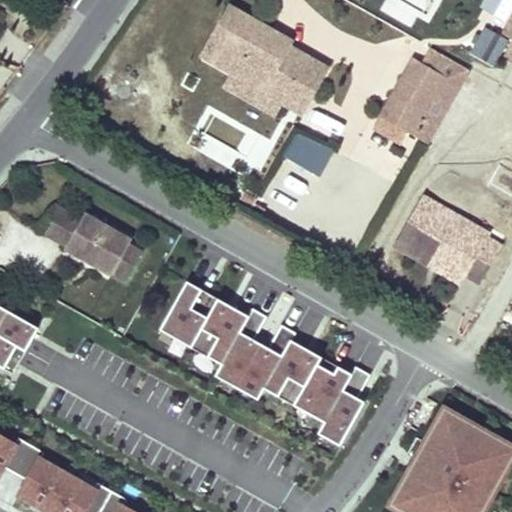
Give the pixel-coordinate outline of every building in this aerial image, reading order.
[(511,5),(511,0),(486,0),(482,8),(503,21),(511,5)] [(268,33),(227,10),(200,58),(231,76),(259,91),(263,85),(281,95),(284,92),(303,102),(321,69),(283,47),(281,51),(263,42),(268,33)] [(507,43),(485,31),(470,56),(492,69),(507,43)] [(283,47),(285,42),(268,33),(263,42),(281,51),(283,47)] [(414,66),(406,79),(413,83),(421,70),(414,66)] [(459,92),(421,70),(413,83),(406,79),(382,120),(427,147),(459,92)] [(277,104),(296,113),(303,102),(284,92),(281,95),(263,85),(259,91),(231,76),(223,89),(271,115),(277,104)] [(302,132),(286,155),(320,178),(336,155),(302,132)] [(425,201),(397,250),(428,268),(436,254),(446,261),(444,265),(466,278),(480,286),(501,250),(487,242),(489,238),(425,201)] [(79,222),(51,207),(37,234),(64,250),(63,252),(109,277),(111,274),(127,247),(129,242),(82,216),(79,222)] [(124,281),(139,254),(127,247),(111,274),(124,281)] [(436,254),(428,268),(461,287),(466,278),(444,265),(446,261),(436,254)] [(188,348),(215,300),(184,282),(157,331),(188,348)] [(219,365),(246,317),(245,317),(215,300),(188,348),(218,365),(219,365)] [(35,330),(0,309),(0,340),(23,353),(35,330)] [(246,317),(219,365),(218,365),(212,376),(234,388),(258,344),(251,340),(264,317),(249,309),(245,317),(246,317)] [(258,344),(234,388),(255,400),(261,389),(288,340),(288,341),(293,333),(278,325),(266,349),(258,344)] [(23,353),(0,340),(0,370),(10,376),(23,353)] [(291,406),(318,357),(288,341),(288,340),(261,389),(291,406)] [(322,423),(349,374),(348,374),(318,357),(291,406),(321,423),(322,423)] [(337,446),(362,402),(354,398),(367,375),(353,367),(348,374),(349,374),(322,423),(321,423),(315,434),(337,446)] [(469,423),(443,407),(407,469),(415,474),(406,489),(398,484),(387,505),(399,511),(481,511),(491,495),(482,491),(493,471),(502,477),(511,459),(511,447),(483,430),(479,438),(465,430),(469,423)] [(483,430),(469,423),(465,430),(479,438),(483,430)] [(0,469),(11,476),(27,448),(14,440),(10,447),(0,441),(0,469)] [(41,511),(44,511),(63,478),(35,462),(39,455),(27,448),(11,476),(23,483),(15,497),(41,511)] [(406,489),(415,474),(407,469),(403,475),(398,484),(406,489)] [(491,495),(502,477),(493,471),(482,491),(491,495)] [(97,511),(108,493),(93,485),(89,492),(63,478),(44,511),(97,511)] [(125,511),(118,508),(122,501),(108,493),(97,511),(125,511)]
